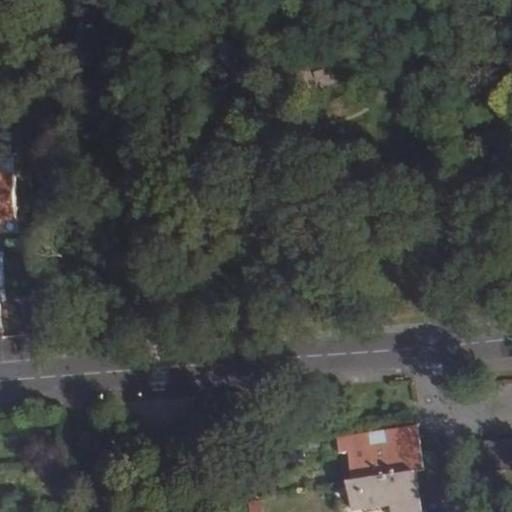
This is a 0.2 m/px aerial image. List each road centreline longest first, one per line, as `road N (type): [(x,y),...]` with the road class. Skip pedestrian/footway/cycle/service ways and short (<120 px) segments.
road 1 (residential): [(423,348),(0,380)]
road 2 (residential): [(461,511),(451,447),(430,408),(423,348)]
